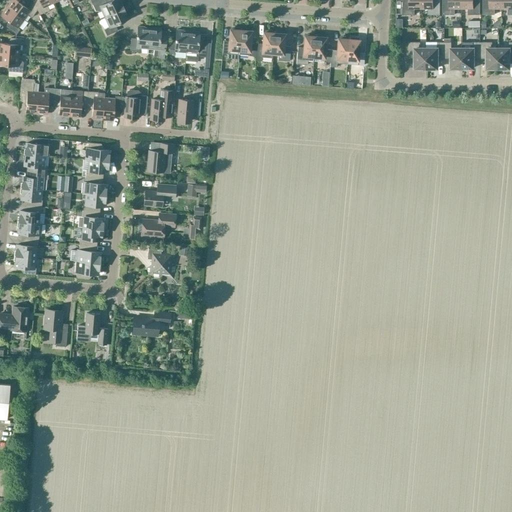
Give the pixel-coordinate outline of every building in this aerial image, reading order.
[(9,6),(8,8),(24,20),(27,15),(31,18),(37,10),(33,2),(32,0),(19,0),(18,2),(15,0),(11,0),(9,4),(9,6)] [(36,0),(33,2),(37,10),(39,15),(49,10),(47,6),(52,4),(50,0),(36,0)] [(89,0),(91,3),(95,12),(97,11),(99,12),(101,11),(104,17),(123,8),(120,3),(119,3),(117,0),(89,0)] [(421,8),(420,0),(408,0),(409,0),(402,0),(402,15),(414,15),(414,8),(421,8)] [(420,0),(421,8),(427,8),(428,15),(439,15),(439,0),(433,0),(432,0),(420,0)] [(461,8),(460,0),(448,0),(449,0),(442,0),(442,15),(454,15),(454,8),(461,8)] [(460,0),(461,8),(468,8),(468,15),(479,15),(479,0),(473,0),(472,0),(460,0)] [(501,8),(500,0),(488,0),(489,0),(482,0),(482,15),(494,15),(494,8),(501,8)] [(511,0),(500,0),(501,8),(508,8),(508,15),(511,14),(511,0)] [(24,20),(8,8),(6,10),(4,10),(0,15),(2,16),(1,17),(9,23),(6,27),(16,35),(19,30),(17,28),(24,20)] [(123,8),(104,17),(109,27),(104,30),(106,36),(117,31),(115,25),(127,20),(125,15),(126,14),(123,8)] [(147,49),(149,28),(138,27),(136,39),(131,39),(129,51),(136,51),(138,53),(140,53),(141,48),(147,49)] [(149,28),(147,49),(154,50),(153,55),(155,56),(157,56),(157,59),(164,60),(165,42),(159,41),(160,29),(149,28)] [(238,54),(241,29),(232,28),(232,30),(230,30),(229,42),(223,41),(222,54),(228,54),(228,58),(238,59),(238,54)] [(249,56),(255,57),(256,44),(250,43),(251,32),(249,32),(250,30),(241,29),(238,54),(249,55),(249,56)] [(169,42),(168,54),(175,55),(174,58),(185,59),(186,52),(188,31),(176,30),(175,43),(169,42)] [(185,59),(185,61),(197,62),(198,57),(203,57),(205,57),(206,43),(198,42),(199,33),(199,32),(188,31),(186,52),(185,59)] [(256,44),(255,57),(255,61),(261,61),(262,57),(272,58),(272,54),(274,32),(265,31),(265,33),(263,33),(262,44),(256,44)] [(274,32),(272,54),(278,54),(277,60),(289,61),(290,47),(284,46),(285,35),(283,34),(283,33),(274,32)] [(313,57),(315,35),(306,35),(306,36),(304,36),(303,48),(297,47),(296,63),(307,65),(307,60),(313,61),(313,57)] [(313,61),(323,62),(330,63),(331,50),(325,50),(326,38),(324,38),(324,36),(315,35),(313,57),(313,61)] [(336,63),(347,64),(347,60),(349,38),(340,37),(340,39),(338,39),(337,51),(331,50),(330,63),(329,67),(336,67),(336,63)] [(0,54),(19,56),(19,50),(22,50),(22,45),(22,39),(10,38),(10,44),(0,43),(0,54)] [(349,38),(347,60),(347,64),(357,65),(363,66),(364,53),(358,52),(359,41),(357,41),(358,39),(349,38)] [(444,43),(444,56),(450,56),(450,69),(462,69),(462,48),(451,48),(451,42),(450,42),(450,38),(444,38),(444,43)] [(480,42),(462,42),(462,48),(462,69),(473,69),(473,56),(480,56),(480,42)] [(480,42),(480,56),(486,56),(486,69),(498,69),(498,48),(492,48),(492,42),(480,42)] [(509,48),(498,48),(498,69),(509,69),(509,56),(511,55),(511,42),(509,42),(509,48)] [(426,69),(426,49),(420,49),(420,43),(408,43),(408,56),(414,56),(414,69),(426,69)] [(426,49),(426,69),(437,69),(437,56),(444,56),(444,43),(437,43),(437,49),(426,49)] [(74,56),(82,57),(83,48),(75,47),(74,56)] [(19,56),(0,54),(0,65),(8,66),(7,72),(22,73),(23,61),(18,61),(19,56)] [(301,77),(300,85),(309,85),(310,77),(301,77)] [(36,112),(38,92),(32,92),(33,80),(24,79),(20,81),(19,101),(26,101),(25,111),(26,111),(26,113),(32,114),(34,112),(36,112)] [(38,92),(36,112),(38,112),(40,114),(46,115),(46,113),(47,113),(48,103),(53,104),(55,89),(44,88),(44,93),(38,92)] [(55,88),(55,89),(53,104),(59,104),(58,114),(59,114),(59,116),(65,116),(67,115),(69,115),(71,95),(72,90),(55,88)] [(147,96),(140,96),(140,92),(138,90),(129,89),(127,91),(126,97),(125,105),(124,117),(137,119),(138,114),(145,115),(147,96)] [(71,95),(69,115),(71,115),(73,117),(79,118),(79,116),(80,116),(81,106),(86,106),(87,94),(88,92),(72,90),(71,95)] [(164,117),(171,117),(174,91),(160,90),(159,100),(152,99),(150,120),(163,121),(164,117)] [(87,94),(86,106),(92,107),(91,117),(92,117),(92,119),(98,119),(100,118),(102,118),(104,98),(104,93),(98,93),(88,92),(87,94)] [(104,98),(102,118),(104,118),(106,120),(112,120),(112,119),(113,119),(114,109),(120,109),(120,104),(121,97),(115,96),(114,99),(104,98)] [(197,118),(199,99),(192,98),(192,101),(179,100),(177,120),(190,121),(191,117),(197,118)] [(26,143),(25,154),(44,156),(48,156),(49,144),(47,144),(47,139),(35,138),(34,144),(26,143)] [(85,160),(89,160),(108,162),(109,151),(100,150),(101,144),(88,143),(88,149),(86,149),(85,160)] [(148,151),(146,171),(169,173),(171,153),(173,153),(173,146),(159,145),(159,151),(148,151)] [(201,146),(200,157),(208,158),(209,147),(201,146)] [(32,172),(44,173),(45,167),(43,166),(44,156),(25,154),(24,165),(32,166),(32,172)] [(86,170),(85,177),(98,178),(98,175),(103,175),(103,172),(107,173),(108,162),(89,160),(88,170),(86,170)] [(23,177),(22,188),(40,190),(44,190),(45,180),(47,180),(48,173),(44,173),(32,172),(31,178),(23,177)] [(86,194),(105,195),(106,184),(97,184),(98,178),(85,177),(84,183),(83,183),(82,194),(86,194)] [(143,205),(161,206),(162,197),(174,198),(175,186),(157,185),(156,192),(144,191),(143,205)] [(29,200),(29,206),(41,207),(42,200),(39,200),(40,190),(22,188),(21,199),(29,200)] [(82,210),(94,212),(95,206),(104,206),(105,195),(86,194),(85,204),(83,204),(82,210)] [(18,222),(37,223),(38,213),(40,213),(41,207),(29,206),(28,212),(19,211),(18,222)] [(194,207),(194,214),(202,215),(202,207),(194,207)] [(78,217),(77,227),(83,228),(101,229),(102,218),(94,218),(94,212),(82,210),(81,217),(78,217)] [(141,236),(163,238),(164,226),(174,227),(175,215),(159,213),(158,221),(142,219),(141,236)] [(199,229),(200,217),(192,217),(191,228),(199,229)] [(37,223),(18,222),(17,233),(26,234),(25,240),(38,241),(39,235),(40,235),(41,224),(37,223)] [(77,227),(76,238),(80,238),(79,244),(91,245),(92,239),(100,240),(101,229),(83,228),(77,227)] [(16,245),(15,256),(34,258),(35,247),(37,247),(38,241),(25,240),(25,246),(16,245)] [(77,250),(76,261),(98,263),(99,252),(91,251),(91,245),(79,244),(78,250),(77,250)] [(188,255),(189,247),(181,246),(180,254),(188,255)] [(146,268),(145,276),(161,278),(161,274),(169,274),(173,279),(174,272),(174,267),(174,265),(170,264),(170,261),(175,257),(175,251),(148,248),(147,259),(151,259),(150,264),(146,268)] [(34,258),(15,256),(14,267),(23,268),(22,274),(35,275),(36,268),(33,268),(34,258)] [(98,263),(76,261),(75,272),(76,272),(76,278),(88,279),(89,273),(97,274),(98,263)] [(11,330),(26,331),(27,308),(13,307),(12,315),(0,314),(0,328),(11,329),(11,330)] [(60,328),(61,311),(45,310),(44,329),(51,329),(50,341),(55,342),(55,346),(65,347),(67,329),(60,328)] [(169,323),(170,314),(154,312),(153,319),(133,317),(132,334),(157,336),(158,322),(169,323)] [(98,328),(99,314),(86,313),(85,326),(77,326),(76,339),(88,340),(88,333),(100,334),(99,344),(106,345),(107,329),(98,328)] [(0,418),(6,419),(9,385),(0,383),(0,418)]
